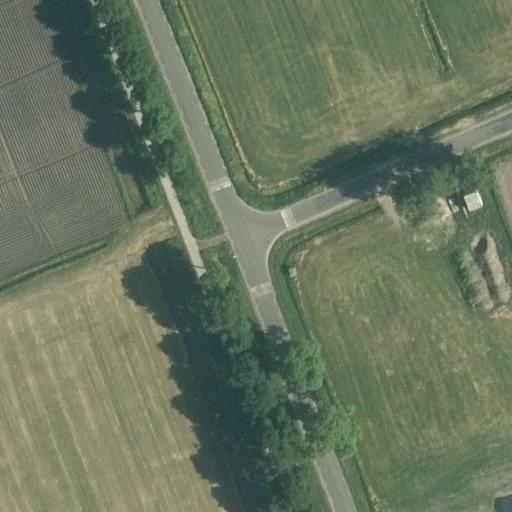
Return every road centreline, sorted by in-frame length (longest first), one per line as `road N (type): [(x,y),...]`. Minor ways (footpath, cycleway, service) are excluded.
road 1 (tertiary): [(242,239),(511,120)]
road 2 (tertiary): [(345,511),(242,239)]
road 3 (tertiary): [(242,239),(145,0)]
